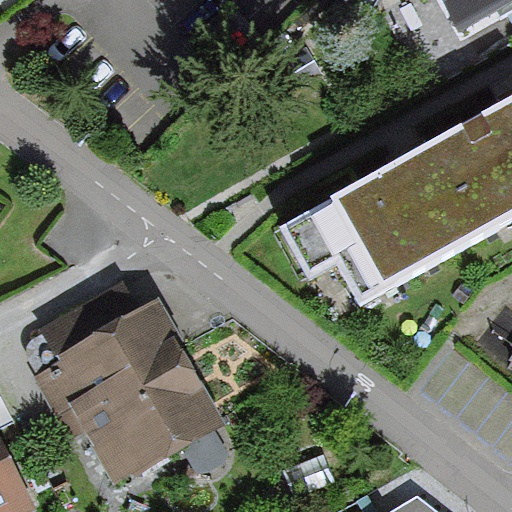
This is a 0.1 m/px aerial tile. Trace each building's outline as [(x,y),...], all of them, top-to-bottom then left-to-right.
[(422,0),(445,38),(509,0),(422,0)] [(511,100),(285,228),(312,273),(334,260),(362,305),(511,213),(511,100)] [(63,360),(34,377),(70,440),(86,432),(118,487),(222,426),(174,343),(180,339),(159,303),(137,316),(120,288),(46,331),(63,360)] [(0,449),(0,511),(9,511),(29,502),(0,449)] [(390,511),(439,511),(419,495),(390,511)]
